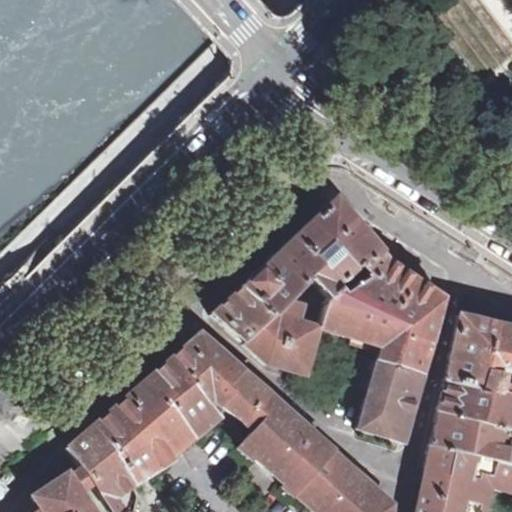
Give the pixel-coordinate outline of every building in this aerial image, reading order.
[(331,52),(330,50),(328,49),(325,49),(323,51),(321,53),(321,55),(323,58),(325,59),(327,59),(330,59),(331,57),(332,54),(331,52)] [(357,276),(380,254),(350,220),(332,199),(251,275),(240,287),(270,316),(280,306),(306,279),(325,299),(354,273),(357,276)] [(373,363),(418,379),(441,298),(411,277),(385,260),(380,254),(357,276),(354,273),(325,299),(323,300),(314,329),(377,347),(373,363)] [(270,316),(240,287),(230,296),(209,316),(237,341),(240,344),(270,316)] [(270,316),(240,344),(263,364),(301,375),(306,359),(311,343),(309,343),(309,344),(302,342),(306,327),(282,319),(285,311),(280,306),(270,316)] [(442,383),(511,399),(511,328),(456,316),(442,383)] [(238,421),(262,391),(199,336),(196,336),(167,361),(205,406),(212,400),(238,421)] [(205,406),(167,361),(153,373),(170,396),(163,401),(187,438),(190,442),(217,416),(205,406)] [(373,363),(354,429),(400,443),(418,379),(373,363)] [(170,396),(153,373),(91,427),(131,486),(166,463),(173,457),(170,453),(187,438),(163,401),(170,396)] [(511,423),(511,399),(442,383),(435,414),(510,432),(511,423)] [(238,421),(240,423),(265,394),(262,391),(238,421)] [(251,458),(255,461),(264,446),(268,450),(294,420),(273,401),(265,394),(240,423),(250,431),(255,437),(246,445),(255,453),(251,458)] [(484,511),(490,489),(511,494),(511,432),(510,432),(435,414),(413,511),(484,511)] [(292,494),(300,500),(307,483),(314,485),(328,450),(308,432),(294,420),(268,450),(264,446),(255,461),(280,484),(285,479),(297,489),(292,494)] [(129,511),(120,494),(131,486),(91,427),(65,449),(79,469),(90,485),(105,509),(106,509),(108,511),(129,511)] [(255,437),(250,431),(242,441),(246,445),(255,437)] [(389,511),(390,506),(345,466),(328,450),(314,485),(311,494),(327,499),(348,505),(345,511),(389,511)] [(84,490),(90,485),(79,469),(72,474),(65,479),(78,495),(84,490)] [(70,511),(84,503),(78,495),(65,479),(62,476),(29,498),(38,510),(35,511),(70,511)] [(312,511),(345,511),(348,505),(327,499),(311,494),(314,485),(307,483),(300,500),(312,511)] [(90,511),(84,503),(70,511),(90,511)]
